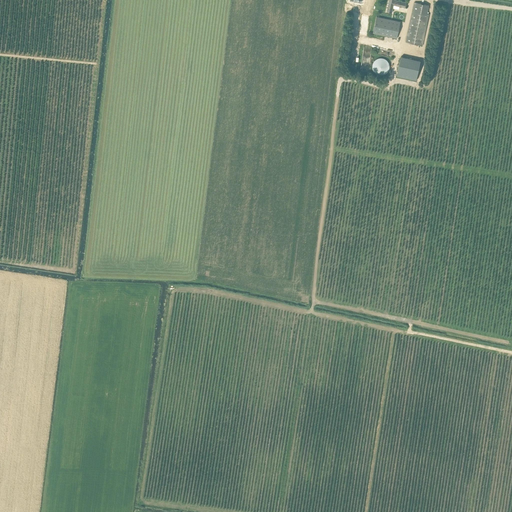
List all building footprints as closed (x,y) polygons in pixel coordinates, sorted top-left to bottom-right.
[(389,0),(387,12),(392,13),(393,8),(396,9),(396,6),(405,8),(406,2),(395,0),(389,0)] [(414,2),(413,7),(406,42),(423,46),(428,19),(429,14),(427,13),(429,5),(414,2)] [(377,17),(373,33),(397,39),(401,22),(377,17)] [(397,77),(415,80),(416,81),(420,61),(401,57),(397,77)] [(389,69),(390,66),(389,64),(388,61),(386,59),(384,58),(381,58),(379,58),(376,59),(374,61),(373,64),(373,66),(373,69),(374,71),(376,73),(379,75),(381,75),(384,75),(386,73),(388,71),(389,69)]
